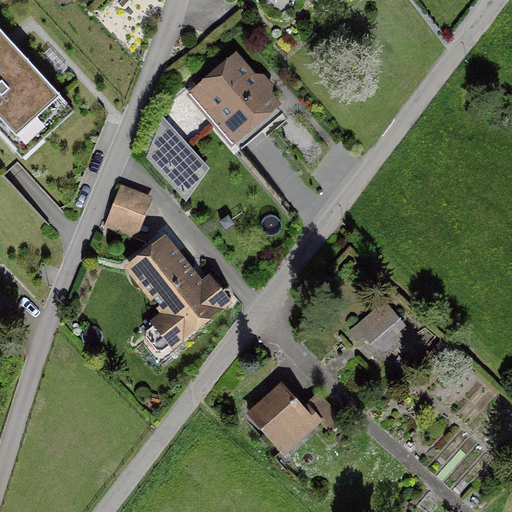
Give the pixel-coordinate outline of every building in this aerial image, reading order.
[(0,134),(16,152),(67,104),(0,30),(0,134)] [(275,104),(236,58),(201,88),(221,112),(214,118),(233,140),(275,104)] [(178,190),(199,171),(159,127),(149,156),(178,190)] [(107,221),(135,232),(149,197),(121,186),(107,221)] [(223,299),(209,281),(201,288),(164,241),(135,264),(144,275),(140,281),(167,314),(158,321),(172,339),(223,299)] [(402,337),(397,331),(411,319),(399,304),(390,311),(385,305),(360,326),(359,324),(350,331),(357,340),(366,333),(378,347),(385,350),(402,337)] [(306,414),(282,387),(251,414),(284,452),(303,435),(294,425),(306,414)] [(342,421),(320,396),(308,407),(330,432),(342,421)]
